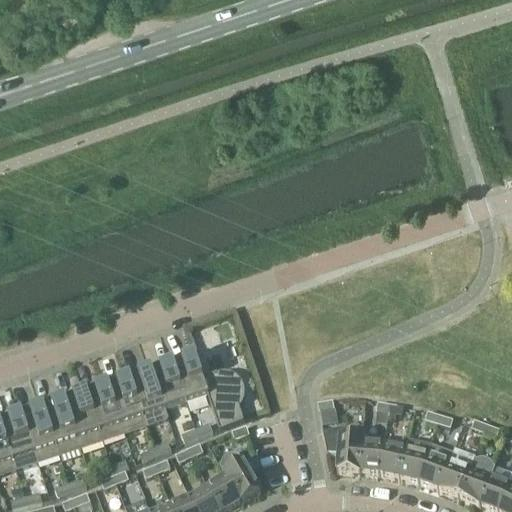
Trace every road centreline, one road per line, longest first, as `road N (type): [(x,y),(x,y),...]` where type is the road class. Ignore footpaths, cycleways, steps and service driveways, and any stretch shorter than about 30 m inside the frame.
road 1 (residential): [(0,377),(511,207)]
road 2 (secondary): [(0,94),(289,0)]
